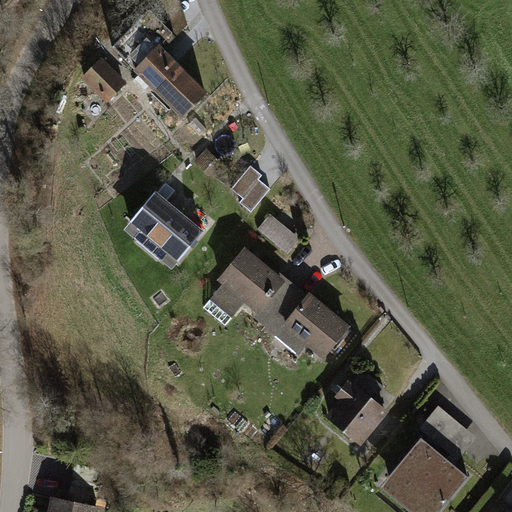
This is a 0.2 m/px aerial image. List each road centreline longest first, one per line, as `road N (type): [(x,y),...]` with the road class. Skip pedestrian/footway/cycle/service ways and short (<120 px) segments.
road 1 (residential): [(200,0),(382,297),(511,455)]
road 2 (residential): [(0,281),(15,436),(11,511)]
road 3 (residential): [(65,0),(39,32),(5,112),(0,146)]
